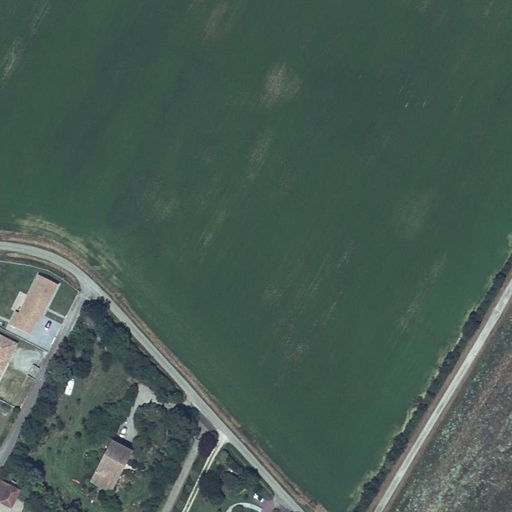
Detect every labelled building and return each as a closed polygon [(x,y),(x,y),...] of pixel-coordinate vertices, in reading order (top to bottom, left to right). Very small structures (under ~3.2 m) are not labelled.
[(36,272),(12,325),(34,335),(59,282),(36,272)] [(0,381),(19,341),(0,332),(0,381)] [(116,481),(121,471),(127,461),(131,453),(113,443),(108,453),(109,453),(99,473),(97,472),(92,482),(112,493),(117,482),(116,481)] [(9,484),(0,480),(0,502),(1,503),(5,493),(9,484)] [(21,489),(9,484),(5,493),(18,498),(21,489)] [(5,493),(1,503),(13,508),(18,498),(5,493)]
